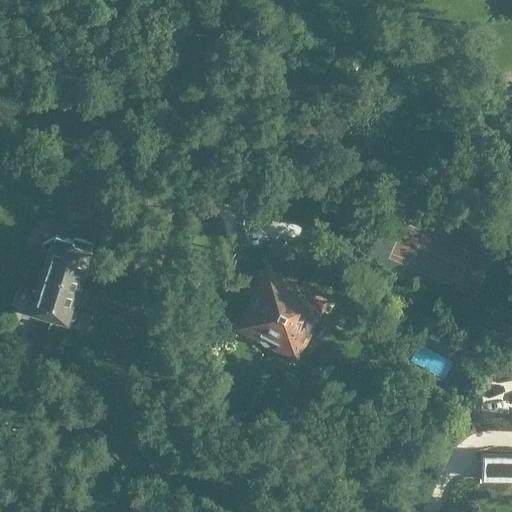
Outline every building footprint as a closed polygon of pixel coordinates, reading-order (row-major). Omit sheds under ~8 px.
[(44,264),(83,278),(93,242),(87,239),(90,230),(75,224),(70,238),(56,233),(55,238),(53,237),(44,264)] [(237,327),(297,359),(328,299),(291,279),(302,257),(281,246),(270,268),(268,268),(237,327)] [(83,278),(44,264),(36,289),(33,288),(32,291),(17,286),(11,304),(70,323),(71,319),(75,318),(77,311),(74,307),(75,305),(79,306),(85,284),(81,283),(83,278)] [(493,373),(506,381),(511,369),(511,356),(504,352),(493,373)] [(511,457),(484,457),(483,479),(499,480),(499,481),(511,481),(511,457)]
